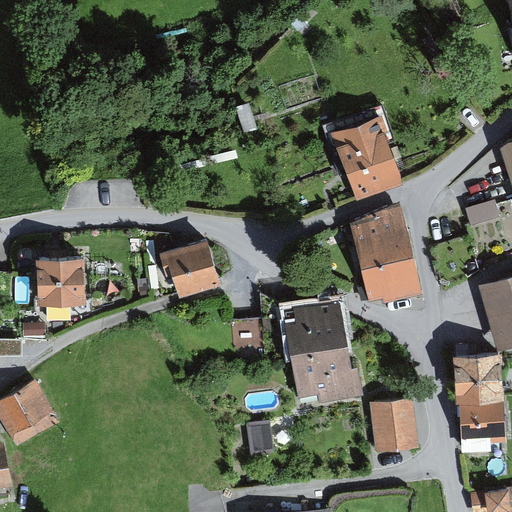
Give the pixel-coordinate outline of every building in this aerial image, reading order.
[(455,0),(443,0),(450,15),(461,10),(455,0)] [(249,104),(236,108),(244,133),(257,129),(249,104)] [(382,107),(329,125),(356,202),(401,186),(401,175),(390,144),(395,142),(382,107)] [(511,142),(510,143),(500,150),(511,187),(511,142)] [(495,200),(466,209),(471,226),(500,217),(495,200)] [(353,224),(366,293),(417,283),(404,214),(353,224)] [(208,240),(160,255),(167,279),(172,278),(178,297),(222,284),(208,240)] [(84,259),(37,261),(39,308),(47,307),(48,321),(70,320),(69,307),(85,306),(84,259)] [(11,273),(0,273),(0,317),(10,318),(11,273)] [(511,279),(481,288),(498,351),(511,347),(511,279)] [(342,296),(285,305),(294,361),(349,352),(342,296)] [(261,318),(231,320),(233,349),(263,347),(261,318)] [(45,323),(23,324),(23,336),(46,335),(45,323)] [(0,340),(0,356),(22,356),(21,340),(0,340)] [(349,352),(294,361),(300,398),(319,395),(320,403),(364,396),(360,367),(352,368),(349,352)] [(455,404),(459,405),(503,402),(501,354),(453,357),(455,404)] [(0,403),(0,418),(18,447),(59,422),(36,382),(0,403)] [(412,399),(371,405),(378,455),(419,449),(412,399)] [(503,402),(459,405),(462,455),(491,453),(491,443),(506,442),(503,402)] [(269,421),(246,423),(250,455),(273,452),(269,421)] [(5,444),(0,444),(0,488),(11,487),(5,444)] [(511,488),(470,494),(473,511),(510,511),(511,511),(511,488)]
